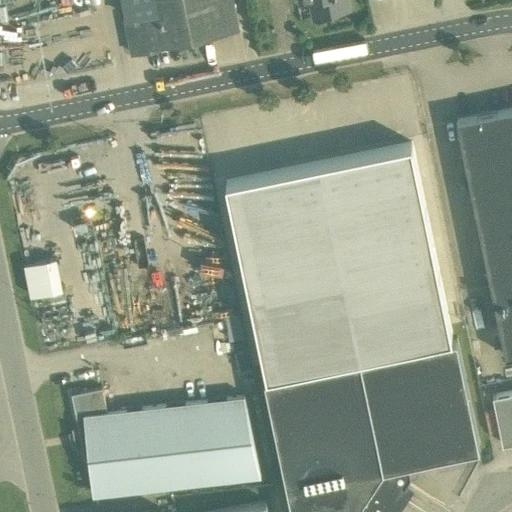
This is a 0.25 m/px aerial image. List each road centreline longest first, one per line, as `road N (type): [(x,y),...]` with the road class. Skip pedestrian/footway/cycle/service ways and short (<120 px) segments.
road 1 (secondary): [(0,124),(511,23)]
road 2 (unclassified): [(43,511),(0,307)]
